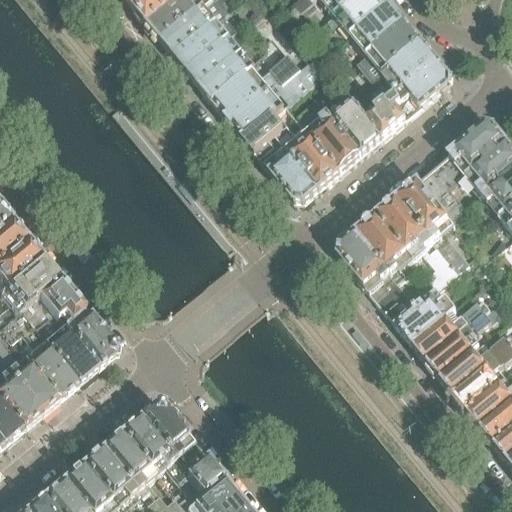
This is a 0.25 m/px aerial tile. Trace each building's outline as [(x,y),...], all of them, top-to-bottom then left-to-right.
[(136,19),(158,0),(124,0),(122,2),(136,19)] [(149,35),(190,0),(158,0),(136,19),(149,35)] [(161,50),(214,7),(208,0),(190,0),(149,35),(161,50)] [(318,6),(324,0),(310,0),(308,2),(306,0),(291,13),(298,22),(318,6)] [(333,25),(363,0),(324,0),(318,6),(333,25)] [(350,45),(390,12),(380,0),(363,0),(333,25),(334,25),(321,36),(325,41),(332,35),(333,37),(339,32),(350,45)] [(175,66),(218,30),(229,21),(216,5),(214,7),(161,50),(175,66)] [(365,64),(405,30),(390,12),(350,45),(365,64)] [(187,81),(230,45),(218,30),(175,66),(187,81)] [(381,82),(421,49),(405,30),(365,64),(381,82)] [(302,44),(297,37),(290,43),(295,50),(302,44)] [(199,96),(243,60),(230,45),(187,81),(199,96)] [(394,105),(437,68),(421,49),(381,82),(392,95),(379,106),(384,113),(394,105)] [(211,111),(254,75),(243,60),(199,96),(211,111)] [(296,126),(288,116),(322,87),(321,87),(322,86),(310,70),(301,78),(288,63),(270,79),(270,80),(261,88),(254,79),(256,77),(254,75),(211,111),(256,165),(278,146),(298,169),(318,152),(296,126)] [(449,95),(450,84),(449,84),(437,68),(394,105),(399,112),(410,103),(421,117),(448,95),(449,95)] [(383,148),(366,128),(352,110),(343,100),(323,117),(363,165),(383,148)] [(421,117),(410,103),(399,112),(394,105),(384,113),(366,128),(383,148),(421,117)] [(363,165),(323,117),(317,110),(296,126),(318,152),(342,182),(363,165)] [(511,181),(511,159),(494,138),(494,137),(485,136),(485,137),(419,191),(436,211),(450,199),(464,188),(481,208),(481,207),(511,181)] [(315,205),(290,175),(298,169),(278,146),(256,165),(295,212),(295,213),(305,214),(305,213),(315,205)] [(318,152),(298,169),(290,175),(315,205),(342,182),(318,152)] [(498,227),(511,215),(511,181),(481,207),(498,227)] [(452,231),(436,211),(419,191),(397,209),(458,282),(480,265),(478,262),(468,270),(446,244),(455,236),(452,231)] [(414,270),(423,263),(436,278),(447,292),(458,282),(397,209),(377,226),(414,270)] [(511,243),(511,215),(498,227),(511,243)] [(0,237),(9,230),(0,218),(0,237)] [(418,275),(414,270),(377,226),(357,242),(398,292),(418,275)] [(0,271),(26,250),(9,230),(0,237),(0,271)] [(398,292),(357,242),(339,257),(338,265),(386,323),(408,304),(398,292)] [(492,265),(506,253),(505,248),(502,248),(490,263),(492,265)] [(0,304),(42,270),(26,250),(0,271),(0,304)] [(38,309),(60,291),(49,277),(42,270),(0,304),(0,305),(8,316),(4,318),(0,321),(0,339),(20,323),(38,309)] [(457,319),(454,316),(454,313),(451,309),(448,308),(445,305),(442,307),(437,300),(438,299),(447,292),(436,278),(427,286),(428,287),(408,304),(386,323),(413,355),(453,322),(457,319)] [(84,321),(60,291),(38,309),(55,330),(63,324),(70,332),(84,321)] [(98,379),(75,351),(64,337),(62,339),(55,330),(38,309),(20,323),(78,395),(98,379)] [(426,372),(490,318),(484,311),(479,315),(478,313),(464,325),(464,326),(460,329),(453,322),(413,355),(426,372)] [(480,354),(473,345),(475,344),(472,340),(474,338),(478,342),(492,331),(491,330),(496,326),(490,318),(426,372),(439,387),(480,354)] [(75,351),(96,335),(84,321),(70,332),(63,324),(55,330),(62,339),(64,337),(75,351)] [(78,395),(20,323),(0,339),(0,342),(4,347),(5,346),(10,352),(20,343),(33,359),(22,367),(59,411),(78,395)] [(113,366),(114,357),(96,335),(75,351),(98,379),(113,366)] [(59,411),(22,367),(10,352),(5,346),(4,347),(0,342),(0,373),(1,374),(6,370),(10,378),(7,381),(42,425),(59,411)] [(453,404),(511,355),(511,346),(510,344),(505,347),(505,346),(491,357),(491,358),(487,362),(480,354),(439,387),(453,404)] [(506,386),(499,378),(504,373),(505,375),(511,369),(511,355),(453,404),(466,419),(506,386)] [(42,425),(7,381),(3,385),(0,381),(0,374),(1,374),(0,373),(0,409),(24,439),(42,425)] [(479,436),(511,409),(511,393),(506,386),(466,419),(479,436)] [(24,439),(0,409),(0,452),(3,457),(24,439)] [(511,436),(511,409),(479,436),(493,452),(511,436)] [(193,453),(172,428),(164,418),(164,417),(152,416),(152,417),(138,429),(173,471),(193,453)] [(193,511),(202,505),(173,471),(138,429),(119,444),(154,486),(163,479),(172,489),(185,505),(177,511),(173,507),(172,508),(174,511),(193,511)] [(506,469),(511,463),(511,436),(493,452),(506,469)] [(174,511),(172,508),(167,511),(164,511),(147,492),(154,486),(119,444),(100,460),(143,511),(174,511)] [(222,488),(193,453),(173,471),(202,505),(222,488)] [(143,511),(100,460),(80,476),(110,511),(143,511)] [(110,511),(80,476),(61,492),(78,511),(110,511)] [(164,490),(159,484),(156,487),(160,493),(164,490)] [(220,511),(233,502),(222,488),(202,505),(193,511),(220,511)] [(78,511),(61,492),(43,507),(46,511),(78,511)] [(241,511),(233,502),(220,511),(241,511)]
